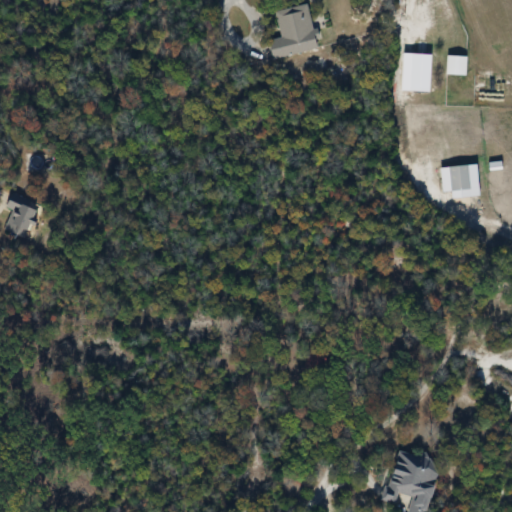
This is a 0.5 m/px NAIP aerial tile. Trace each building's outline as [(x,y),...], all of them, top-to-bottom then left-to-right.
[(320,50),(312,5),(278,11),(283,39),(271,41),(274,58),(320,50)] [(414,93),(435,93),(435,55),(415,54),(414,93)] [(470,75),(470,56),(449,56),(449,75),(470,75)] [(473,190),(472,165),(451,166),(453,191),(473,190)] [(7,208),(14,211),(5,230),(29,241),(45,208),(14,193),(7,208)] [(429,511),(443,471),(433,468),(436,460),(400,449),(383,500),(397,505),(400,494),(414,498),(409,511),(429,511)]
